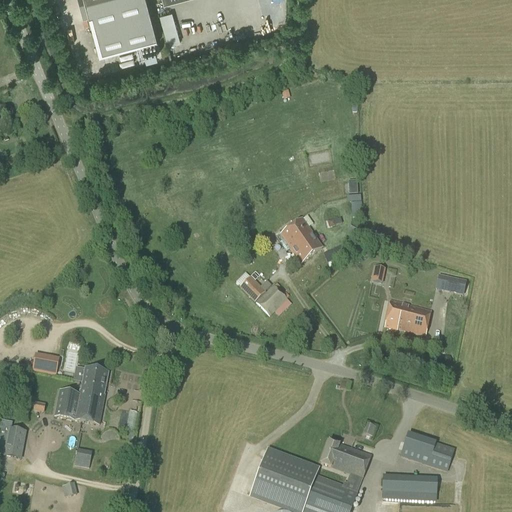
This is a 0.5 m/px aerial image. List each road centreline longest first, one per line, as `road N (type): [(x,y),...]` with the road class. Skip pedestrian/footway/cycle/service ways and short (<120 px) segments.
road 1 (tertiary): [(191,334),(156,318),(126,280),(7,0)]
road 2 (tertiary): [(511,426),(352,371),(191,334)]
road 3 (unclassified): [(133,502),(154,382),(191,334)]
